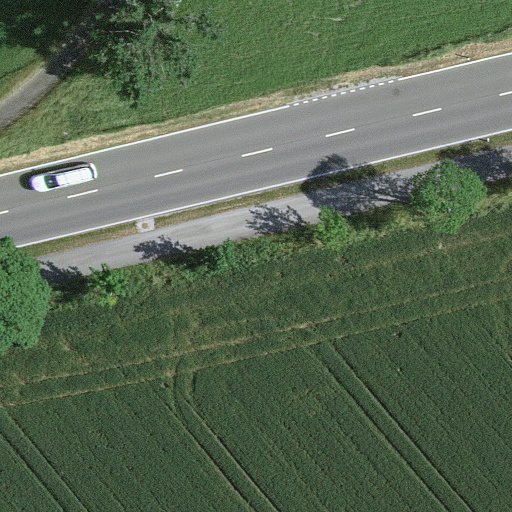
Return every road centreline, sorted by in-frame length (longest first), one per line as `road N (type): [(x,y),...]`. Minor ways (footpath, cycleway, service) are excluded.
road 1 (primary): [(511,95),(0,214)]
road 2 (track): [(121,0),(0,96)]
